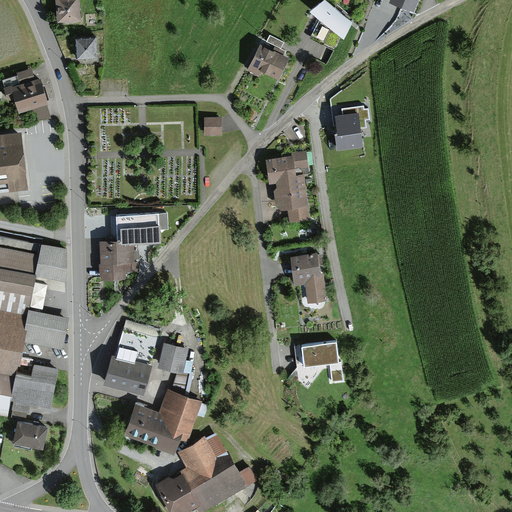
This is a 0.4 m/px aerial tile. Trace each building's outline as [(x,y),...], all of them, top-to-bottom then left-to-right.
[(57,0),(59,19),(80,18),(78,0),(57,0)] [(320,22),(311,38),(334,50),(340,37),(344,39),(352,22),(325,0),(324,0),(310,12),(320,22)] [(391,0),(390,3),(414,12),(419,0),(391,0)] [(74,39),(76,57),(97,54),(95,37),(74,39)] [(267,37),(251,66),(276,80),(287,60),(274,53),(280,44),(267,37)] [(8,89),(15,111),(45,101),(38,80),(8,89)] [(338,147),(362,144),(360,127),(366,126),(365,118),(369,118),(367,104),(342,108),(343,113),(337,114),(339,131),(336,132),(338,147)] [(203,117),(203,131),(221,131),(221,117),(203,117)] [(0,136),(0,188),(23,187),(20,136),(0,136)] [(266,182),(272,181),(274,207),(287,206),(288,220),(306,219),(305,204),(307,204),(305,169),(296,170),(295,164),(307,163),(306,151),(282,152),(282,156),(265,157),(266,182)] [(121,239),(158,238),(158,215),(120,216),(121,239)] [(38,274),(43,242),(0,233),(0,404),(12,407),(13,395),(19,370),(25,340),(31,307),(38,274)] [(99,239),(101,281),(123,280),(121,238),(99,239)] [(43,242),(38,274),(68,279),(68,247),(43,242)] [(290,255),(293,280),(307,278),(309,297),(322,296),(317,252),(290,255)] [(31,307),(25,340),(63,347),(69,315),(31,307)] [(108,358),(102,379),(139,390),(156,331),(124,321),(113,359),(108,358)] [(163,339),(157,364),(178,369),(184,345),(163,339)] [(337,361),(335,341),(298,346),(300,365),(337,361)] [(19,370),(13,395),(50,404),(58,366),(34,361),(32,373),(19,370)] [(176,371),(160,412),(134,403),(124,429),(171,447),(177,432),(183,434),(197,399),(181,393),(187,375),(176,371)] [(17,417),(12,438),(43,445),(48,424),(17,417)] [(214,432),(203,438),(201,434),(176,447),(187,466),(157,482),(173,511),(176,511),(192,503),(196,510),(253,479),(246,466),(235,471),(214,432)]
